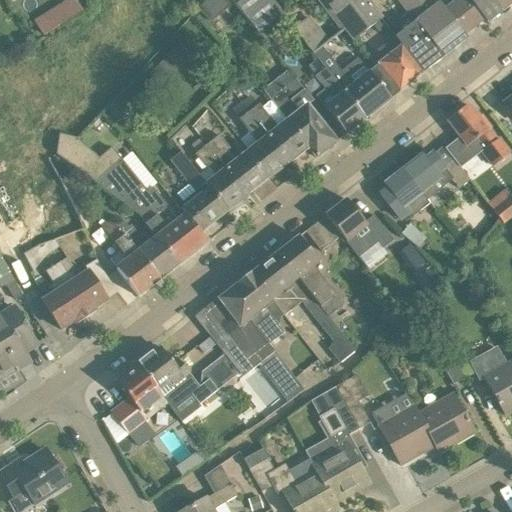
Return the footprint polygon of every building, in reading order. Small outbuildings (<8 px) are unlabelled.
[(153,0),(111,0),(122,18),(153,0)] [(155,42),(176,29),(159,0),(153,0),(122,18),(134,39),(149,30),(155,42)] [(229,0),(207,0),(197,10),(211,23),(233,5),(229,0)] [(242,0),(234,6),(265,42),(290,22),(272,0),(242,0)] [(364,0),(315,0),(349,44),(372,27),(380,21),(364,0)] [(423,75),(443,59),(467,40),(464,36),(443,10),(435,0),(396,0),(411,18),(407,21),(410,26),(394,38),(400,46),(423,75)] [(443,10),(464,36),(483,21),(466,0),(453,0),(455,1),(443,10)] [(485,24),(491,20),(500,12),(490,0),(466,0),(483,21),(485,24)] [(511,0),(490,0),(500,12),(511,3),(511,0)] [(311,17),(294,30),(313,55),(330,41),(311,17)] [(372,27),(378,34),(386,28),(380,21),(372,27)] [(108,61),(99,45),(71,61),(95,103),(110,94),(100,77),(113,69),(108,61)] [(180,45),(165,59),(178,73),(193,58),(180,45)] [(423,75),(400,46),(376,65),(368,71),(390,100),(399,93),(412,83),(423,75)] [(119,55),(126,67),(134,62),(127,50),(119,55)] [(364,120),(369,117),(390,100),(368,71),(357,80),(348,70),(351,68),(338,51),(321,65),(324,69),(364,120)] [(113,69),(115,74),(126,67),(119,55),(108,61),(113,69)] [(71,61),(43,77),(52,93),(57,102),(57,101),(69,94),(80,112),(95,103),(71,61)] [(332,99),(322,107),(345,135),(364,120),(324,69),(314,77),(332,99)] [(335,143),(307,106),(313,102),(295,80),(269,100),(285,120),(308,149),(315,159),(335,143)] [(35,114),(30,106),(21,90),(0,101),(0,120),(14,144),(16,149),(33,139),(22,121),(34,114),(35,114)] [(52,93),(41,99),(48,112),(59,105),(57,101),(57,102),(52,93)] [(511,96),(501,105),(511,119),(511,96)] [(243,104),(290,164),(298,157),(299,157),(306,152),(306,151),(308,149),(285,120),(277,127),(259,104),(257,106),(250,98),(243,104)] [(48,112),(41,99),(30,106),(35,114),(34,114),(37,118),(48,112)] [(107,110),(118,122),(130,113),(119,100),(107,110)] [(267,181),(271,178),(271,179),(281,172),(280,171),(290,164),(243,104),(232,112),(239,120),(238,120),(256,143),(245,152),(267,181)] [(467,106),(447,122),(459,138),(444,150),(460,169),(482,153),(493,167),(510,154),(499,139),(496,142),(487,132),(491,129),(481,117),(478,119),(467,106)] [(178,266),(184,261),(207,243),(199,234),(184,214),(178,218),(152,188),(147,192),(111,149),(98,159),(76,139),(59,135),(56,155),(93,183),(137,214),(145,224),(155,236),(178,266)] [(247,196),(267,181),(245,152),(234,160),(227,151),(229,149),(219,136),(207,145),(247,196)] [(227,212),(247,196),(207,145),(204,147),(199,140),(191,147),(196,154),(195,155),(205,168),(207,166),(214,176),(204,183),(227,212)] [(1,152),(7,163),(16,158),(20,156),(16,149),(14,144),(1,152)] [(184,214),(199,234),(227,212),(204,183),(180,153),(169,162),(195,193),(182,203),(184,206),(180,209),(184,214)] [(421,156),(403,170),(422,195),(428,201),(444,189),(443,187),(452,180),(459,189),(469,182),(452,160),(443,168),(432,155),(425,161),(421,156)] [(7,163),(0,166),(0,186),(8,200),(50,176),(41,160),(23,170),(16,158),(7,163)] [(408,213),(405,209),(422,195),(403,170),(385,185),(388,189),(380,195),(399,220),(408,213)] [(8,200),(24,228),(39,219),(48,214),(41,201),(58,191),(50,176),(8,200)] [(511,216),(511,199),(510,198),(493,211),(503,224),(511,216)] [(393,241),(373,216),(364,224),(346,200),(342,203),(339,204),(336,207),(334,209),(325,217),(340,237),(358,259),(378,243),(382,249),(393,241)] [(48,214),(39,219),(46,230),(58,223),(52,211),(48,214)] [(325,217),(305,232),(320,252),(340,237),(325,217)] [(106,257),(114,268),(137,298),(159,281),(136,251),(116,226),(110,218),(99,226),(117,249),(106,257)] [(159,281),(164,277),(178,266),(155,236),(145,244),(131,226),(128,228),(122,220),(116,226),(136,251),(159,281)] [(418,250),(426,239),(410,226),(401,235),(418,250)] [(277,253),(321,308),(328,318),(334,313),(343,306),(335,296),(313,268),(318,264),(298,237),(294,240),(292,241),(290,242),(289,244),(277,253)] [(56,243),(54,240),(37,247),(39,249),(45,258),(59,248),(56,243)] [(397,254),(404,264),(418,253),(410,244),(397,254)] [(277,253),(267,261),(251,274),(284,316),(301,303),(334,344),(327,350),(339,365),(355,352),(340,333),(328,318),(321,308),(277,253)] [(67,274),(59,262),(52,266),(86,319),(95,313),(93,310),(107,301),(95,283),(105,276),(96,259),(84,266),(87,271),(75,279),(71,271),(67,274)] [(77,325),(86,319),(52,266),(45,271),(52,283),(49,286),(53,293),(41,301),(61,331),(75,322),(77,325)] [(195,318),(242,378),(273,353),(267,346),(283,333),(275,323),(284,316),(251,274),(216,301),(195,318)] [(0,373),(17,364),(16,362),(25,356),(23,353),(36,346),(14,309),(0,316),(0,373)] [(328,318),(340,333),(347,328),(334,313),(328,318)] [(416,325),(414,313),(407,314),(409,326),(416,325)] [(498,403),(504,414),(511,409),(511,362),(506,366),(496,347),(469,363),(459,343),(446,350),(451,357),(464,379),(474,374),(478,382),(485,379),(495,398),(497,403),(498,403)] [(174,356),(168,360),(161,351),(154,357),(151,353),(136,364),(167,404),(172,410),(186,399),(193,409),(205,400),(210,408),(219,401),(213,394),(217,391),(208,379),(198,387),(190,377),(174,356)] [(440,363),(453,386),(464,379),(451,357),(440,363)] [(128,399),(109,413),(128,436),(147,421),(167,404),(136,364),(114,381),(128,399)] [(271,383),(277,392),(286,403),(287,404),(290,401),(304,391),(294,378),(288,370),(271,383)] [(356,375),(335,388),(358,430),(369,424),(358,402),(368,397),(356,375)] [(344,430),(347,435),(358,430),(335,388),(324,394),(324,395),(344,430)] [(434,447),(438,454),(474,434),(467,422),(468,422),(465,418),(451,394),(417,412),(428,431),(426,431),(434,447)] [(344,430),(324,395),(310,403),(330,438),(344,430)] [(399,466),(418,456),(418,457),(423,454),(423,453),(434,447),(426,431),(428,431),(417,412),(414,406),(391,419),(377,426),(399,466)] [(351,494),(350,494),(368,484),(346,444),(309,464),(323,488),(325,488),(334,503),(345,497),(351,494)] [(0,473),(0,478),(13,499),(7,502),(13,511),(22,511),(68,483),(46,450),(13,471),(10,467),(0,473)] [(248,471),(267,460),(262,450),(242,461),(248,471)] [(181,478),(205,461),(199,452),(175,469),(181,478)] [(248,471),(271,511),(334,511),(338,510),(334,503),(325,488),(323,488),(309,464),(307,462),(289,472),(284,465),(273,471),(267,460),(248,471)] [(212,495),(181,511),(213,511),(224,505),(237,497),(219,466),(203,477),(212,495)] [(250,511),(254,511),(263,509),(259,497),(248,500),(250,511)]
